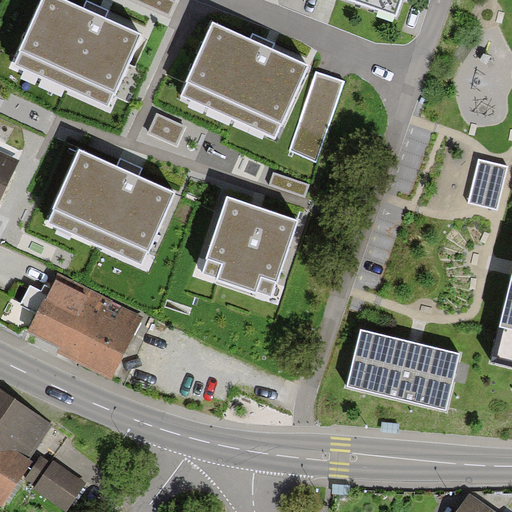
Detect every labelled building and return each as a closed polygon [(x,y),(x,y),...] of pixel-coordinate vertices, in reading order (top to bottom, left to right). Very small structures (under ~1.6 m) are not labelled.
[(139,35),(59,0),(45,0),(15,68),(106,108),(139,35)] [(174,1),(172,0),(135,0),(169,14),(174,1)] [(406,0),(344,0),(400,19),(406,0)] [(308,67),(214,25),(181,99),(275,141),(308,67)] [(344,83),(317,74),(290,149),(317,159),(344,83)] [(183,126),(157,115),(148,137),(174,148),(183,126)] [(172,191),(81,151),(48,224),(139,264),(172,191)] [(0,199),(18,162),(0,153),(0,199)] [(505,167),(480,162),(470,203),(496,209),(505,167)] [(305,195),(309,184),(273,173),(270,184),(305,195)] [(298,222),(229,199),(204,272),(273,296),(298,222)] [(141,316),(58,275),(51,289),(44,285),(43,288),(41,291),(30,285),(21,305),(38,314),(29,332),(62,348),(59,353),(65,355),(111,378),(141,316)] [(511,294),(496,360),(511,363),(511,294)] [(415,345),(364,333),(351,384),(443,407),(456,355),(415,345)] [(0,421),(14,399),(0,390),(0,421)] [(14,399),(0,421),(0,503),(2,505),(53,423),(14,399)] [(86,482),(54,460),(51,463),(42,457),(28,478),(37,485),(35,488),(66,511),(86,482)] [(495,511),(469,493),(455,511),(495,511)]
